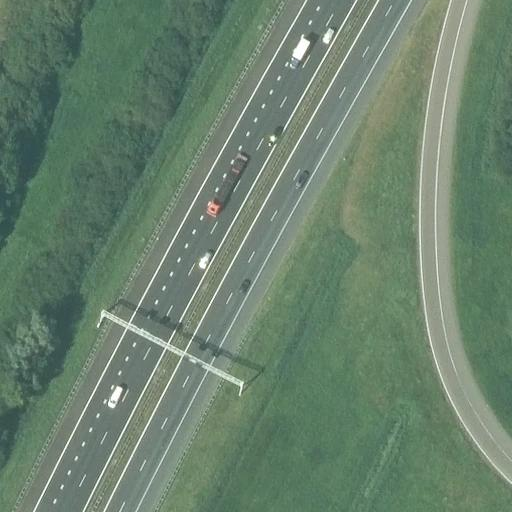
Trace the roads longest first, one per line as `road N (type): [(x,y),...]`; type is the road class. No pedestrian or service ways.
road 1 (motorway): [(120,511),(394,0)]
road 2 (motorway): [(340,0),(151,343),(69,511)]
road 3 (motorway): [(511,473),(453,387),(428,274),(434,120),(459,0)]
